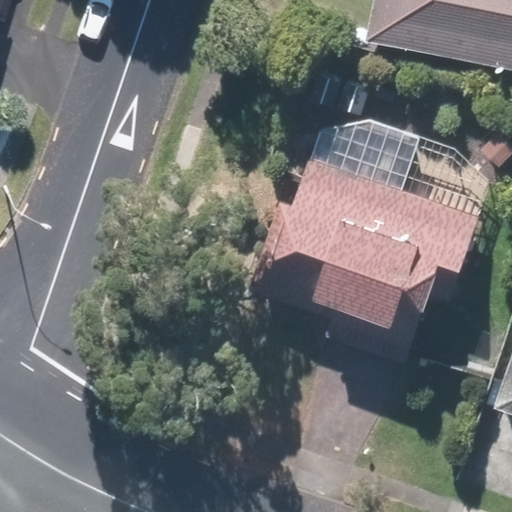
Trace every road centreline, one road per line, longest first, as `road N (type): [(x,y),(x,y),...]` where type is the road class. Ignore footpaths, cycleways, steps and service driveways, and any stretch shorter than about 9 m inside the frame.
road 1 (residential): [(144,0),(0,431)]
road 2 (residential): [(146,511),(0,431)]
